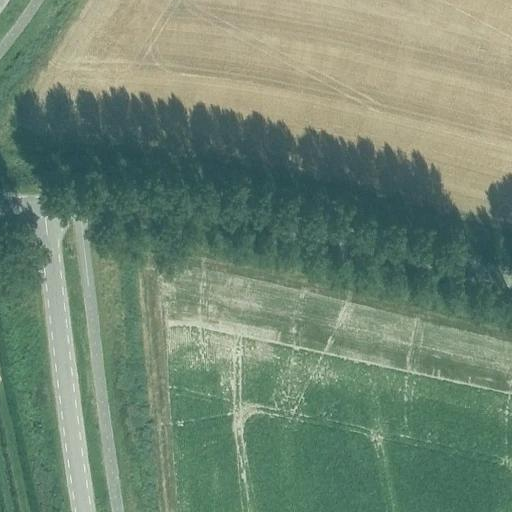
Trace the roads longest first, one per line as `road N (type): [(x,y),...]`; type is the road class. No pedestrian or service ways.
road 1 (tertiary): [(511,281),(300,223),(190,204),(46,203)]
road 2 (tertiary): [(84,511),(46,203)]
